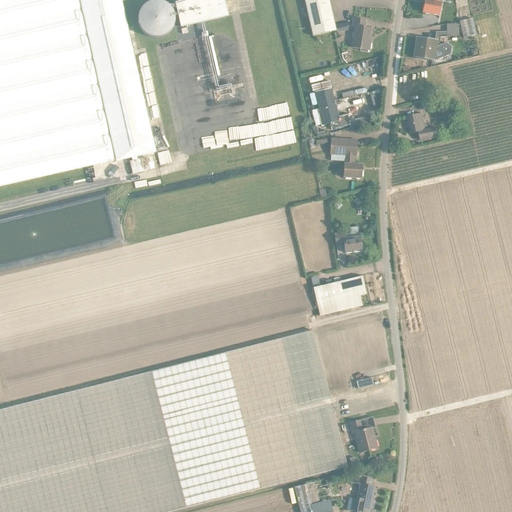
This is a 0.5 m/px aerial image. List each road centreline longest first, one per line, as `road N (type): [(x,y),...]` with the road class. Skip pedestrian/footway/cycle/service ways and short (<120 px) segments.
road 1 (unclassified): [(394,511),(402,403),(382,214),(401,0)]
road 2 (track): [(391,304),(0,400)]
